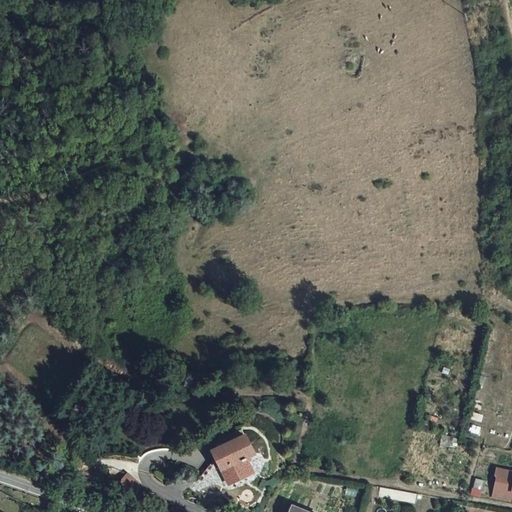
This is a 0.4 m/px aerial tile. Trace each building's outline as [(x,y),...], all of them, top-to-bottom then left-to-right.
[(253,452),(243,432),(211,449),(216,459),(218,458),(220,462),(218,463),(224,474),(232,470),(236,477),(249,470),(243,458),(253,452)] [(118,477),(125,483),(133,473),(126,468),(118,477)] [(236,477),(232,470),(224,474),(228,482),(236,477)] [(132,488),(140,479),(133,473),(125,483),(132,488)] [(511,480),(496,477),(493,496),(510,499),(511,490),(511,487),(511,480)] [(471,495),(480,497),(481,489),(473,487),(471,495)] [(379,498),(415,501),(415,492),(379,489),(379,498)]
